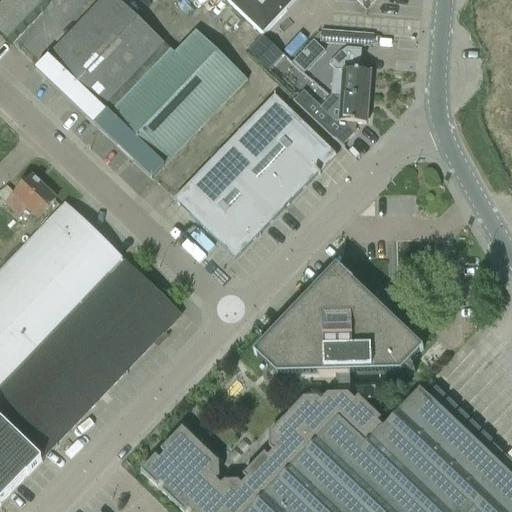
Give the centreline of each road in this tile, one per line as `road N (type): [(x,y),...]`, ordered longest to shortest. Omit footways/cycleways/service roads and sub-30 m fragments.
road 1 (unclassified): [(235,309),(0,87)]
road 2 (unclassified): [(235,309),(417,128),(441,121)]
road 3 (unclassified): [(39,511),(235,309)]
road 4 (tertiary): [(511,252),(441,121)]
road 5 (tertiary): [(441,121),(443,0)]
